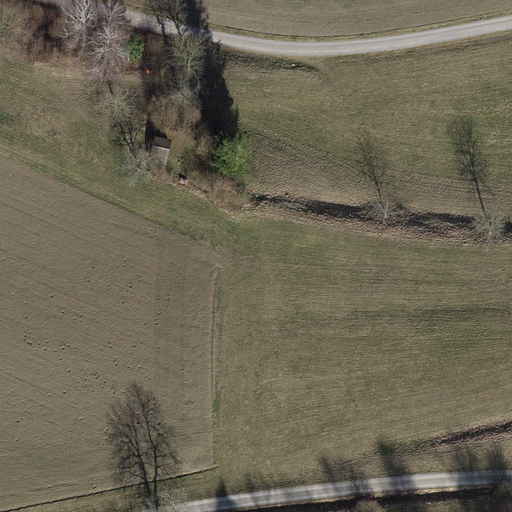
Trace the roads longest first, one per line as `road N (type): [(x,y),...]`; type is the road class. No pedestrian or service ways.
road 1 (track): [(56,0),(244,46),(358,52),(511,22)]
road 2 (track): [(161,511),(511,477)]
